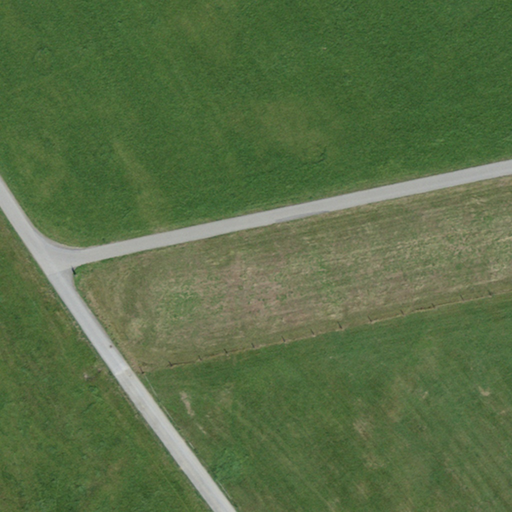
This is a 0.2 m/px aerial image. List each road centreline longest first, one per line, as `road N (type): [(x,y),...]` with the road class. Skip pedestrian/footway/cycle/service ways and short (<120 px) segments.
road 1 (track): [(46,262),(511,169)]
road 2 (track): [(46,262),(233,511)]
